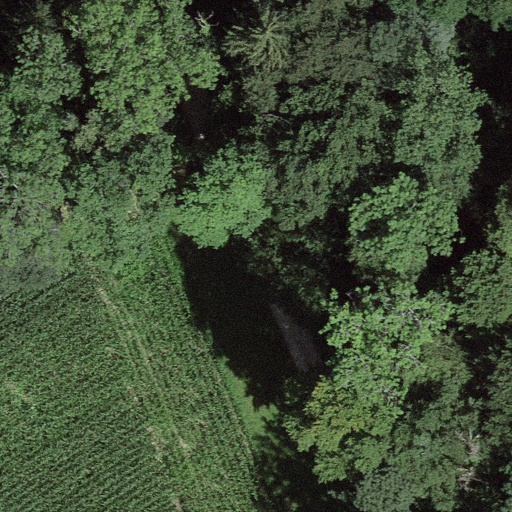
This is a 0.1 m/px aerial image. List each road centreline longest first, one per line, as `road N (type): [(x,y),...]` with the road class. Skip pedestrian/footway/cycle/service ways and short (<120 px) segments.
road 1 (track): [(367,511),(155,0)]
road 2 (track): [(407,0),(511,88)]
